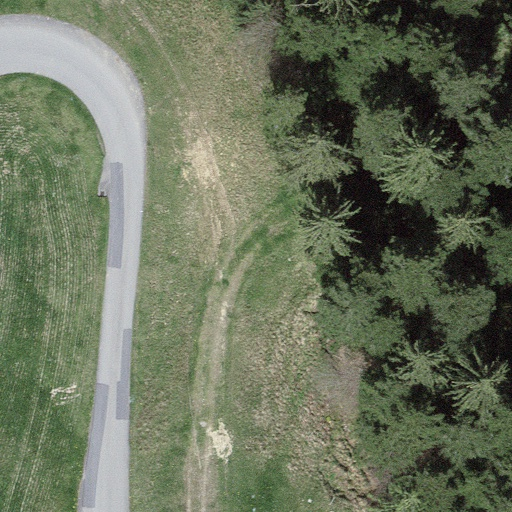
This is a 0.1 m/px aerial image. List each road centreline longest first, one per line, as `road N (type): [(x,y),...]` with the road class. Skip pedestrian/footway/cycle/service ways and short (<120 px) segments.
road 1 (track): [(199,511),(213,320),(240,253),(311,201),(410,171),(446,151),(462,128),(496,0)]
road 2 (track): [(0,47),(74,58),(104,80),(128,139),(107,511)]
